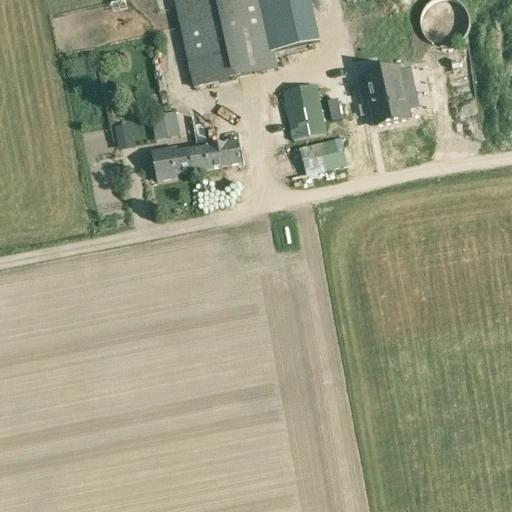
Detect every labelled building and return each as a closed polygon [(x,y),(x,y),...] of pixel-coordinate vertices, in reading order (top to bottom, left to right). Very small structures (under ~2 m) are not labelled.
[(174,0),(194,89),(277,71),(274,54),(261,0),(174,0)] [(309,0),(261,0),(274,54),(319,43),(309,0)] [(421,20),(420,24),(421,29),(422,34),(425,38),(429,43),(433,46),(439,48),(444,49),(450,48),(454,47),(458,45),(462,42),(465,38),(467,33),(469,27),(469,21),(467,16),(465,11),(462,7),(458,4),(454,2),(449,1),(444,0),(439,1),(433,3),(429,6),(425,10),(422,15),(421,20)] [(388,26),(401,22),(396,4),(384,8),(388,26)] [(502,87),(511,87),(511,38),(492,38),(492,58),(503,58),(502,87)] [(364,80),(358,82),(362,103),(369,101),(375,129),(410,121),(408,112),(403,92),(414,90),(410,71),(399,73),(399,70),(364,78),(364,80)] [(334,82),(324,84),(328,103),(338,101),(334,82)] [(283,94),(292,144),(326,137),(317,87),(283,94)] [(484,96),(456,98),(458,138),(486,137),(484,96)] [(234,112),(193,118),(198,151),(206,150),(209,170),(242,165),(239,145),(234,112)] [(151,119),(155,134),(178,129),(175,114),(163,116),(151,119)] [(138,145),(135,125),(123,127),(126,147),(138,145)] [(361,170),(410,158),(402,125),(277,153),(282,184),(360,166),(361,170)] [(206,150),(198,151),(178,154),(178,149),(173,150),(173,151),(153,154),(157,182),(177,179),(177,175),(209,170),(206,150)]
